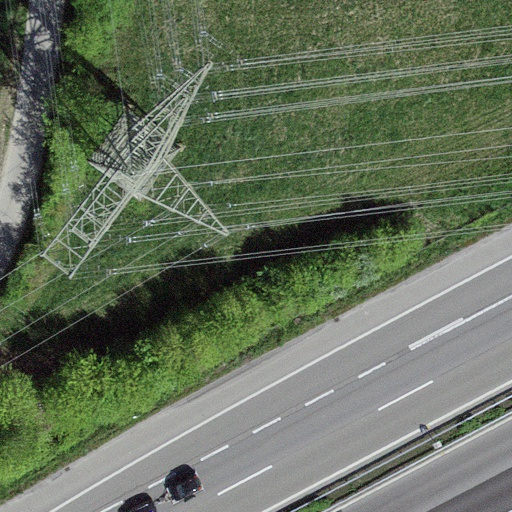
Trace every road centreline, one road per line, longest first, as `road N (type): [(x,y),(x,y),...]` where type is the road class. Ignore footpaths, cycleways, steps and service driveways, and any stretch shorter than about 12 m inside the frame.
road 1 (track): [(366,0),(327,198),(159,318),(0,329)]
road 2 (motorway): [(511,338),(184,511)]
road 3 (unclassified): [(0,239),(21,163),(42,0)]
